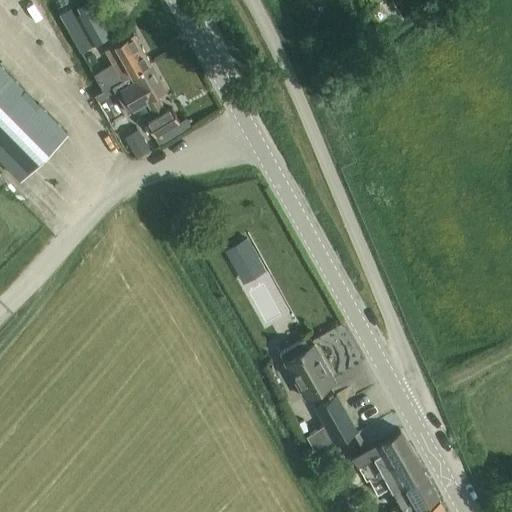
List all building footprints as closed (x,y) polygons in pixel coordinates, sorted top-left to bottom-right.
[(394,13),(385,0),(384,0),(379,4),(377,2),(368,8),(379,24),(388,17),(394,13)] [(72,14),(90,44),(111,32),(94,1),(72,14)] [(121,77),(149,61),(132,32),(104,47),(121,77)] [(150,62),(149,61),(121,77),(121,78),(111,84),(126,111),(146,99),(152,110),(161,105),(154,94),(165,88),(150,62)] [(19,176),(66,131),(52,117),(0,63),(0,156),(5,162),(19,176)] [(154,134),(179,120),(171,106),(146,120),(154,134)] [(0,202),(24,227),(35,216),(4,185),(0,189),(0,202)] [(253,243),(267,240),(264,224),(250,227),(253,243)] [(257,272),(247,277),(254,292),(265,287),(257,272)] [(239,312),(249,306),(241,291),(230,297),(239,312)] [(300,311),(305,323),(318,317),(313,306),(300,311)] [(304,396),(316,389),(334,379),(313,343),(308,346),(303,337),(278,351),(304,396)] [(353,423),(373,414),(357,376),(337,385),(353,423)] [(315,454),(339,441),(356,431),(335,394),(315,405),(327,426),(306,438),(315,454)] [(385,511),(410,511),(438,496),(424,471),(423,471),(399,429),(354,454),(376,493),(387,486),(398,505),(385,511)] [(446,511),(439,499),(414,511),(446,511)]
